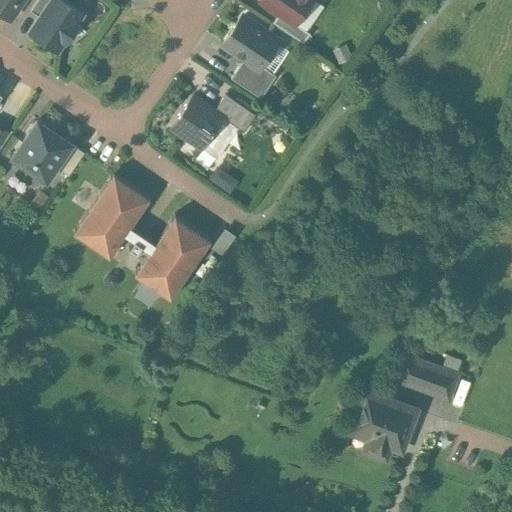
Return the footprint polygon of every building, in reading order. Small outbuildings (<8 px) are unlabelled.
[(0,0),(0,11),(10,18),(22,0),(0,0)] [(37,0),(30,11),(40,18),(52,0),(37,0)] [(52,0),(40,18),(30,32),(57,50),(64,40),(65,41),(76,25),(75,23),(82,14),(61,0),(52,0)] [(309,0),(260,0),(280,13),(294,23),(295,23),(309,0)] [(310,33),(295,23),(294,23),(280,13),(273,23),(303,43),(310,33)] [(244,18),(240,19),(223,44),(244,59),(259,69),(261,66),(276,43),(276,39),(265,32),(261,33),(255,29),(254,25),(244,18)] [(259,69),(244,59),(231,78),(260,99),(276,76),(261,66),(259,69)] [(255,115),(225,94),(214,111),(223,117),(222,118),(243,132),(255,115)] [(214,111),(192,96),(171,127),(201,148),(222,118),(223,117),(214,111)] [(71,144),(37,121),(12,157),(46,180),(55,167),(71,144)] [(0,144),(9,131),(0,125),(0,144)] [(84,153),(71,144),(55,167),(68,176),(84,153)] [(113,173),(73,232),(109,257),(124,235),(133,241),(128,247),(136,252),(140,246),(149,252),(134,274),(170,299),(211,239),(174,215),(155,243),(130,226),(149,198),(113,173)] [(221,233),(211,247),(222,254),(231,240),(221,233)] [(116,278),(112,275),(108,276),(105,280),(106,285),(110,287),(115,286),(117,282),(116,278)] [(442,371),(419,362),(412,378),(436,387),(442,371)] [(457,376),(442,371),(436,387),(433,395),(448,400),(457,376)] [(417,410),(364,392),(352,427),(371,433),(364,452),(386,460),(392,441),(404,445),(417,410)]
